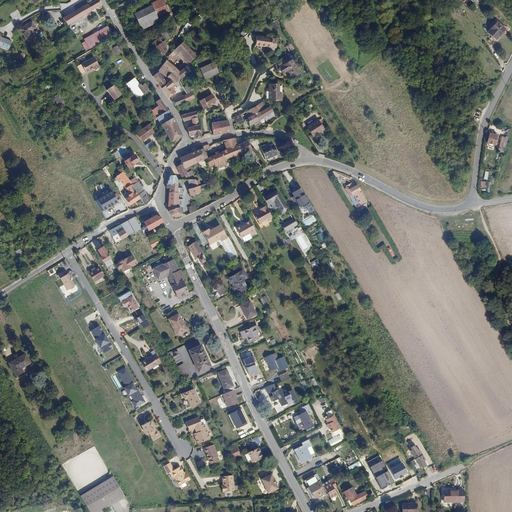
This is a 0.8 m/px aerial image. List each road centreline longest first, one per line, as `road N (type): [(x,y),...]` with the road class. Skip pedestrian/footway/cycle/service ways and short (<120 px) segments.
road 1 (tertiary): [(310,511),(171,227)]
road 2 (residential): [(183,449),(67,252)]
road 3 (tertiary): [(308,157),(414,203),(443,209),(471,199)]
road 4 (residential): [(111,12),(187,146)]
road 5 (residential): [(171,227),(308,157)]
road 6 (tertiary): [(471,199),(484,121),(511,67)]
road 7 (tertiary): [(187,146),(267,132),(308,157)]
